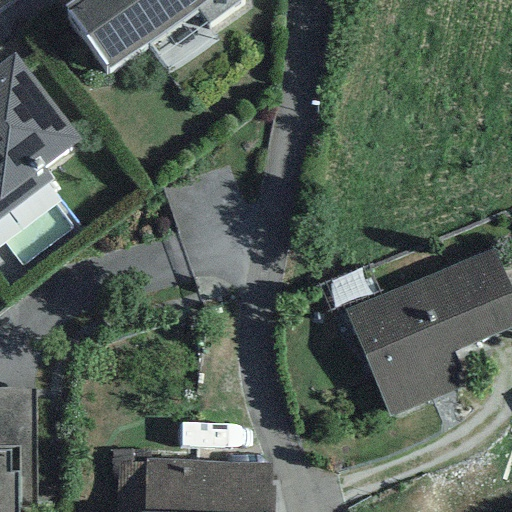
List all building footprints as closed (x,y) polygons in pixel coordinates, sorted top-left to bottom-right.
[(91,0),(66,18),(108,79),(200,16),(206,12),(197,0),(91,0)] [(197,0),(206,12),(200,16),(209,28),(243,2),(243,0),(197,0)] [(79,150),(14,64),(0,74),(0,221),(50,184),(44,176),(79,150)] [(511,302),(493,255),(346,314),(389,427),(467,393),(454,361),(511,337),(511,302)] [(0,455),(16,455),(16,511),(34,511),(33,395),(0,395),(0,455)] [(0,511),(16,511),(16,455),(0,455),(0,511)] [(270,511),(273,472),(146,465),(143,511),(270,511)]
